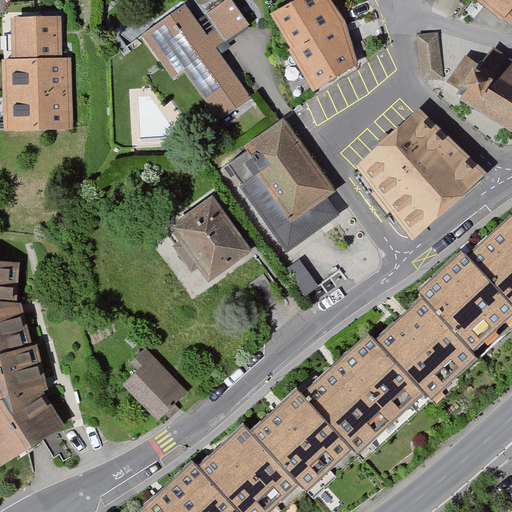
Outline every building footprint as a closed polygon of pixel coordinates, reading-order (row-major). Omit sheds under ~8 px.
[(323,0),(318,0),(278,20),(291,46),(335,23),(323,0)] [(511,0),(492,0),(511,16),(511,0)] [(249,26),(232,2),(202,22),(192,7),(147,37),(174,78),(189,67),(223,119),(251,101),(216,48),(249,26)] [(62,20),(19,19),(18,64),(13,64),(13,133),(67,133),(67,60),(61,60),(62,20)] [(357,65),(335,23),(291,46),(313,88),(357,65)] [(441,36),(424,38),(429,84),(446,82),(441,36)] [(511,64),(495,52),(481,72),(469,64),(453,88),(464,96),(461,101),(511,136),(511,64)] [(336,192),(285,117),(243,145),(247,151),(228,164),(287,249),(336,215),(326,199),(336,192)] [(483,184),(423,119),(366,171),(421,242),(457,217),(483,184)] [(247,251),(214,202),(176,227),(209,276),(247,251)] [(511,223),(474,259),(468,253),(426,292),(433,300),(381,348),(372,338),(306,400),(298,391),(250,435),(245,430),(201,471),(195,464),(143,511),(265,511),(350,433),(361,445),(426,385),(432,392),(475,352),(467,344),(511,301),(511,223)] [(318,285),(301,260),(286,270),(303,295),(318,285)] [(15,269),(0,267),(0,460),(5,469),(59,432),(16,309),(15,269)] [(184,393),(147,356),(136,367),(143,374),(129,387),(159,418),(184,393)]
